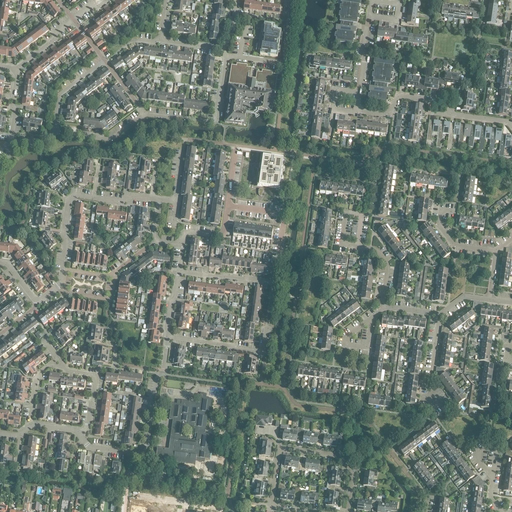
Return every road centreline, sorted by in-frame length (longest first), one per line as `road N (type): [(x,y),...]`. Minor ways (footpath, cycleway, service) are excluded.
road 1 (residential): [(79,434),(89,447),(147,448),(168,336)]
road 2 (residential): [(348,511),(352,474),(336,455),(284,447),(276,507)]
road 3 (residential): [(511,124),(397,96),(385,113),(356,109)]
road 4 (residential): [(54,131),(110,139),(145,114),(104,60)]
road 5 (residential): [(168,336),(263,351),(274,282)]
road 6 (residential): [(183,244),(189,232),(223,232),(234,155)]
